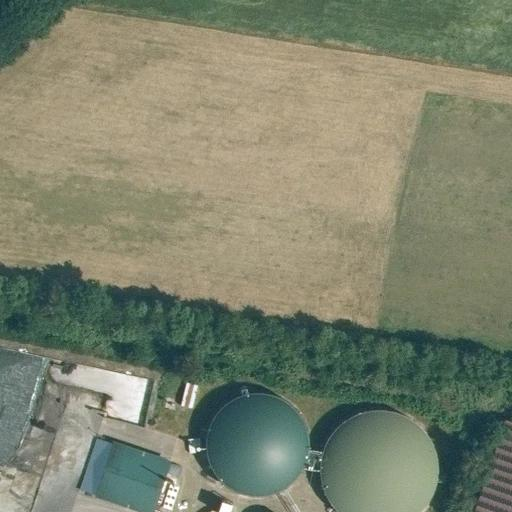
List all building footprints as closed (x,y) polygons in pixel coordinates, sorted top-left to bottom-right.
[(46,397),(57,362),(39,356),(34,372),(25,369),(18,391),(29,395),(26,404),(17,401),(13,415),(8,414),(5,423),(29,431),(41,395),(46,397)] [(194,407),(201,385),(187,381),(180,403),(194,407)] [(241,495),(256,496),(270,492),(283,485),(293,475),(299,462),(302,448),(301,433),(296,420),(287,409),(275,400),(261,395),(247,394),(233,398),(220,405),(210,415),(203,428),(200,442),(202,457),(207,470),(216,482),(228,490),(241,495)] [(130,401),(125,419),(148,425),(153,407),(130,401)] [(413,511),(420,506),(428,493),(433,478),(434,463),(431,447),(424,434),(413,422),(400,414),(385,409),(370,408),(355,411),(341,418),(329,429),(321,442),(316,456),(315,472),(318,487),(325,501),(335,511),(413,511)] [(511,511),(511,426),(502,423),(472,511),(511,511)] [(145,511),(151,511),(170,461),(110,440),(92,493),(145,511)]
